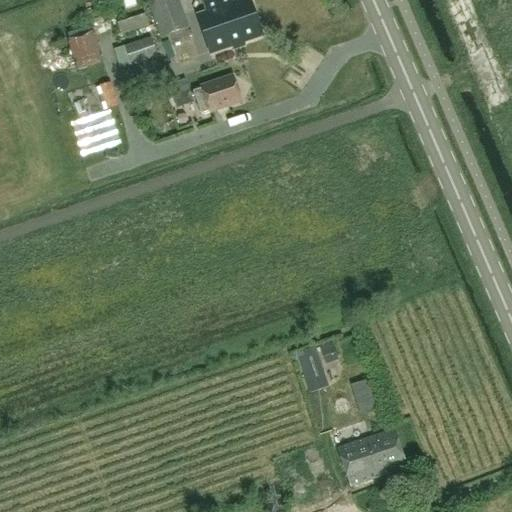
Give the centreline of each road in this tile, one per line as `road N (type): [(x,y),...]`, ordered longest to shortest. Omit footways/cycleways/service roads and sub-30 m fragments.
road 1 (unknown): [(415,93),(0,232)]
road 2 (tertiary): [(511,317),(376,0)]
